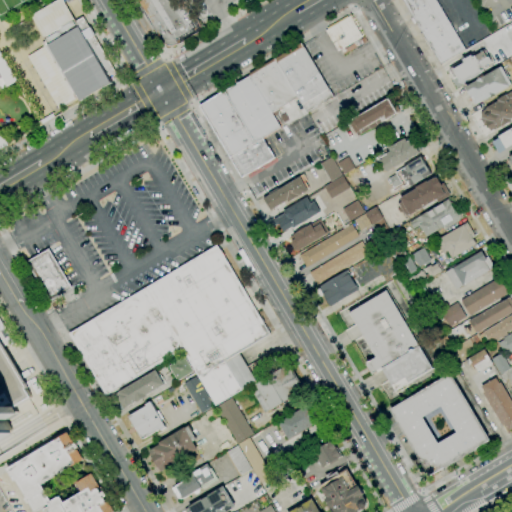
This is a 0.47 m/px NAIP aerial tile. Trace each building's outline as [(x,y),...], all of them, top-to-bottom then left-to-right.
[(58,109),(27,56),(44,47),(42,44),(46,41),(31,16),(57,0),(62,0),(75,22),(83,17),(115,72),(107,76),(111,83),(81,101),(79,97),(58,109)] [(184,0),(202,29),(177,44),(176,45),(175,45),(174,45),(174,46),(173,46),(172,46),(171,46),(170,46),(169,46),(168,46),(167,45),(166,45),(165,45),(165,44),(164,44),(163,43),(162,42),(161,41),(161,40),(160,39),(160,38),(136,0),(184,0)] [(441,64),(402,0),(435,0),(465,50),(441,64)] [(344,56),(340,50),(338,51),(325,31),(327,29),(327,28),(346,16),(347,18),(350,16),(362,37),(353,42),(357,49),(344,56)] [(242,178),(239,173),(234,164),(226,151),(218,138),(199,106),(211,99),(230,88),(238,83),(244,80),(250,76),(248,74),(253,71),(266,63),(274,58),(275,59),(282,55),(294,47),(301,43),(333,97),(306,112),(297,97),(272,113),(281,128),(272,133),(263,138),(274,158),(242,178)] [(475,55),(484,49),(492,62),(482,67),(475,55)] [(0,150),(0,52),(17,81),(7,87),(6,86),(0,89),(0,132),(8,146),(0,150)] [(482,67),(481,69),(483,72),(471,80),(470,78),(465,81),(465,84),(458,83),(459,80),(453,70),(464,63),(462,60),(465,58),(465,59),(471,55),(472,57),(475,55),(482,67)] [(477,104),(472,95),(470,96),(465,87),(501,66),(511,85),(487,99),(486,98),(477,104)] [(498,101),(497,99),(506,94),(506,95),(511,91),(511,118),(510,119),(511,122),(502,127),(501,124),(490,131),(486,123),(484,124),(481,119),(481,118),(481,117),(481,116),(481,115),(481,114),(481,113),(482,112),(482,111),(483,110),(484,109),(485,109),(486,108),(498,101)] [(358,136),(355,133),(358,131),(351,120),(387,98),(393,107),(396,105),(400,111),(358,136)] [(499,154),(492,142),(499,138),(498,137),(511,128),(511,145),(506,149),(499,154)] [(385,172),(378,161),(387,156),(386,154),(390,151),(388,148),(404,138),(407,141),(410,139),(419,153),(402,163),(401,163),(394,167),(394,166),(385,172)] [(332,181),(321,163),(332,156),(343,175),(332,181)] [(346,173),(339,162),(348,157),(355,168),(346,173)] [(394,188),(389,179),(396,174),(395,173),(405,168),(404,167),(421,157),(431,174),(410,186),(409,184),(404,187),(401,183),(394,188)] [(270,211),(263,199),(269,195),(268,193),(277,188),(278,189),(300,177),(301,176),(307,185),(305,186),(308,191),(288,203),(287,201),(270,211)] [(331,199),(324,187),(342,176),(349,188),(331,199)] [(406,217),(399,203),(402,202),(400,198),(416,189),(415,188),(426,181),(427,182),(436,177),(441,184),(443,183),(450,196),(438,203),(436,200),(410,215),(409,215),(406,217)] [(284,232),(279,224),(277,226),(273,220),(284,214),(282,212),(306,197),(310,203),(314,201),(320,212),(293,228),(292,227),(284,232)] [(453,207),(453,208),(454,208),(455,208),(456,208),(456,209),(457,209),(458,209),(458,210),(459,210),(459,211),(460,211),(460,212),(461,213),(461,214),(461,215),(461,216),(461,217),(461,218),(461,219),(460,220),(460,221),(459,221),(459,222),(447,229),(445,226),(427,237),(419,225),(413,229),(409,223),(448,199),(450,201),(450,202),(451,202),(452,202),(452,203),(453,203),(453,204),(453,205),(453,206),(453,207)] [(347,220),(363,214),(358,200),(342,207),(347,220)] [(384,243),(373,225),(372,225),(365,213),(376,207),(383,219),(382,219),(393,237),(384,243)] [(361,232),(354,221),(365,214),(371,226),(361,232)] [(329,233),(314,242),(298,251),(295,250),(291,244),(291,240),(289,237),(295,233),(305,227),(320,218),(329,233)] [(452,258),(447,251),(443,253),(436,241),(454,230),(467,222),(475,237),(473,238),(476,244),(452,258)] [(307,268),(299,256),(350,225),(358,237),(307,268)] [(371,254),(365,244),(377,236),(383,246),(371,254)] [(317,285),(309,273),(361,241),(369,253),(317,285)] [(216,406),(182,350),(105,395),(68,334),(217,246),(270,335),(239,353),(256,382),(216,406)] [(394,262),(407,256),(401,246),(389,253),(394,262)] [(419,267),(412,255),(424,248),(431,260),(430,261),(431,262),(425,265),(425,264),(419,267)] [(49,301),(26,262),(49,249),(72,288),(49,301)] [(456,290),(446,272),(449,270),(448,268),(454,265),(455,266),(481,251),(485,258),(488,256),(494,267),(489,270),(490,271),(463,287),(463,286),(456,290)] [(404,276),(397,264),(409,256),(417,269),(415,269),(416,271),(411,274),(410,272),(404,276)] [(428,279),(426,276),(428,274),(425,269),(430,265),(431,267),(438,263),(443,271),(428,279)] [(330,307),(319,287),(347,270),(351,276),(350,276),(354,284),(355,284),(359,290),(330,307)] [(411,288),(406,281),(413,276),(414,277),(419,273),(418,272),(421,270),(422,272),(422,271),(427,279),(420,283),(411,288)] [(470,316),(461,301),(498,278),(507,293),(470,316)] [(425,314),(412,291),(422,285),(436,309),(425,314)] [(382,368),(373,374),(367,363),(376,357),(350,313),(387,291),(420,346),(382,368)] [(511,313),(476,334),(469,321),(510,297),(511,301),(511,313)] [(445,329),(438,317),(442,315),(441,312),(457,302),(466,317),(457,322),(458,323),(456,325),(455,323),(445,329)] [(491,344),(484,333),(499,323),(511,315),(511,329),(506,333),(507,334),(491,344)] [(504,354),(498,343),(503,340),(503,339),(511,333),(511,352),(511,353),(510,351),(504,354)] [(0,344),(31,397),(13,407),(18,416),(7,423),(11,430),(9,431),(12,436),(0,442),(0,344)] [(420,346),(433,368),(396,391),(382,368),(420,346)] [(478,373),(474,367),(471,363),(468,365),(465,361),(469,359),(484,350),(493,364),(478,373)] [(177,381),(168,366),(175,362),(173,360),(182,354),(193,372),(177,381)] [(500,375),(491,360),(501,354),(510,369),(500,375)] [(264,413),(251,390),(256,387),(254,384),(289,364),(303,389),(295,394),(296,396),(270,411),(269,410),(264,413)] [(120,395),(119,392),(155,370),(164,385),(146,395),(147,397),(137,403),(136,401),(127,407),(125,403),(124,403),(123,403),(122,403),(121,402),(120,401),(120,400),(119,399),(119,398),(119,397),(120,397),(120,396),(120,395)] [(429,476),(390,410),(450,374),(490,440),(475,449),(476,450),(444,469),(444,468),(429,476)] [(201,413),(184,384),(195,377),(213,406),(201,413)] [(511,429),(508,432),(504,425),(502,426),(483,393),(484,392),(481,386),(496,378),(499,383),(501,382),(511,400),(511,429)] [(238,444),(216,408),(231,398),(253,434),(238,444)] [(142,439),(129,417),(146,406),(145,405),(150,402),(166,427),(161,430),(160,429),(142,439)] [(288,440),(278,423),(308,405),(318,422),(288,440)] [(161,472),(148,452),(160,445),(159,443),(184,428),(185,429),(188,427),(196,440),(193,442),(197,450),(184,458),(185,459),(173,467),(172,465),(161,472)] [(46,511),(45,510),(51,506),(49,504),(35,511),(16,480),(15,481),(8,468),(69,433),(84,459),(42,484),(52,501),(59,497),(61,496),(64,503),(82,493),(76,483),(93,473),(115,511),(46,511)] [(261,482),(238,444),(249,438),(272,476),(261,482)] [(322,468),(313,452),(331,441),(341,457),(322,468)] [(241,476),(227,452),(238,446),(252,469),(241,476)] [(301,474),(294,463),(298,461),(304,472),(301,474)] [(183,499),(179,498),(177,495),(178,491),(175,486),(185,481),(183,478),(199,469),(207,464),(210,469),(211,468),(218,480),(203,490),(202,488),(183,499)] [(335,511),(333,508),(330,509),(324,499),(327,497),(320,486),(340,475),(339,474),(347,469),(363,496),(362,497),(367,507),(358,511),(335,511)] [(191,511),(192,511),(189,507),(223,487),(235,507),(227,511),(191,511)] [(290,511),(312,499),(319,511),(290,511)]
